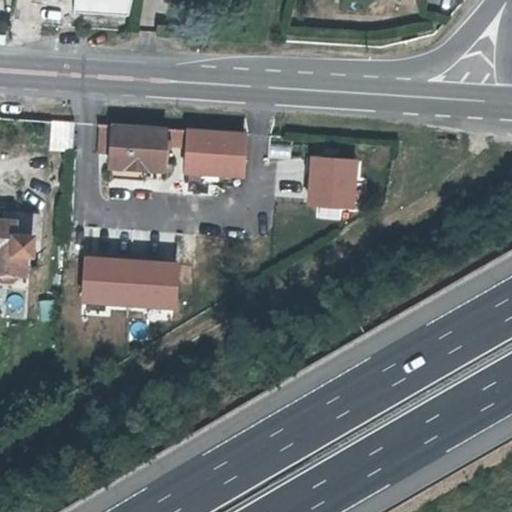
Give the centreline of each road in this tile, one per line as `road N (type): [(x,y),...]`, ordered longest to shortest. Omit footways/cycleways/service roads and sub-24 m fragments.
road 1 (track): [(0,484),(511,175)]
road 2 (motorway): [(511,305),(156,511)]
road 3 (tertiary): [(499,0),(432,63),(285,67),(213,85)]
road 4 (primary): [(213,85),(511,103)]
road 5 (motorway): [(280,511),(511,377)]
road 6 (primary): [(0,71),(213,85)]
